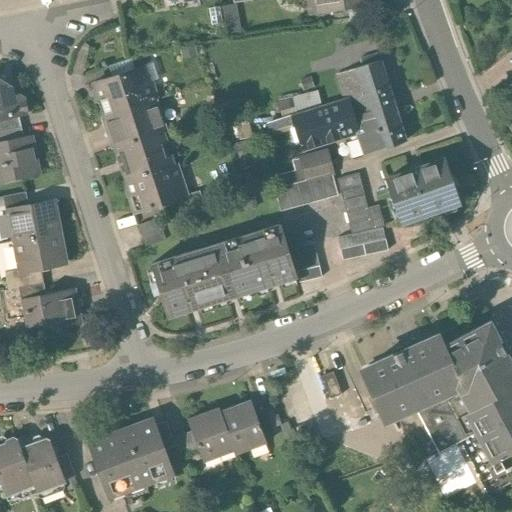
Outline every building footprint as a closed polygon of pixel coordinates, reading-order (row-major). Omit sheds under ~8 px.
[(236,0),(237,2),(249,0),(307,0),(310,16),(377,5),(376,0),(236,0)] [(337,74),(345,100),(361,136),(366,153),(412,140),(388,58),(337,74)] [(93,83),(104,117),(163,98),(153,64),(134,70),(93,83)] [(0,79),(0,132),(24,128),(21,117),(32,116),(28,99),(23,94),(17,95),(15,88),(3,79),(0,79)] [(104,117),(114,150),(174,132),(163,98),(104,117)] [(329,146),(361,136),(345,100),(293,115),(304,153),(329,146)] [(114,150),(124,184),(184,166),(174,132),(114,150)] [(35,136),(0,142),(0,183),(43,176),(35,136)] [(336,175),(329,146),(304,153),(299,154),(303,170),(307,182),(336,175)] [(455,156),(391,178),(408,226),(472,204),(455,156)] [(195,200),(184,166),(124,184),(135,218),(195,200)] [(303,170),(273,178),(281,212),(340,195),(352,235),(338,239),(343,260),(387,251),(376,209),(365,212),(355,178),(338,182),(336,175),(307,182),(303,170)] [(6,209),(27,205),(25,194),(4,198),(6,209)] [(13,243),(66,232),(59,198),(27,205),(6,209),(13,243)] [(159,220),(138,226),(145,249),(166,243),(159,220)] [(238,240),(253,291),(297,278),(281,227),(238,240)] [(66,232),(13,243),(19,271),(20,276),(41,272),(73,266),(66,232)] [(195,253),(210,304),(253,291),(238,240),(195,253)] [(291,249),(300,283),(321,278),(314,244),(291,249)] [(210,304),(195,253),(151,266),(167,317),(210,304)] [(43,283),(41,272),(20,276),(19,271),(4,274),(8,291),(20,288),(43,283)] [(46,294),(43,283),(20,288),(22,299),(46,294)] [(46,294),(22,299),(29,331),(49,327),(50,332),(87,325),(79,287),(46,294)] [(511,354),(494,318),(443,342),(465,388),(457,392),(467,413),(511,391),(511,354)] [(437,331),(359,369),(386,426),(416,411),(457,392),(465,388),(443,342),(437,331)] [(511,391),(467,413),(464,415),(473,434),(488,466),(511,455),(511,391)] [(457,392),(416,411),(438,453),(473,434),(464,415),(467,413),(457,392)] [(255,399),(224,411),(240,452),(241,456),(272,444),(255,399)] [(205,465),(240,452),(224,411),(223,407),(188,420),(193,432),(201,453),(205,465)] [(183,481),(160,417),(91,441),(114,505),(183,481)] [(193,432),(174,439),(182,460),(201,453),(193,432)] [(24,448),(21,438),(0,445),(0,468),(2,473),(14,505),(42,494),(24,448)] [(51,438),(24,448),(42,494),(69,484),(51,438)]
